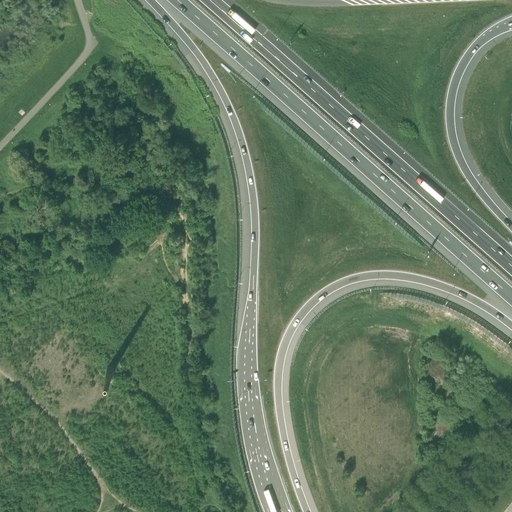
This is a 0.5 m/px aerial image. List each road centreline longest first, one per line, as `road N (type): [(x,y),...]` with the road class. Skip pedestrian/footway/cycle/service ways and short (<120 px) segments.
road 1 (motorway): [(148,0),(202,60),(243,144),(255,208),(252,403),(278,511)]
road 2 (motorway): [(179,0),(511,297)]
road 3 (motorway): [(307,511),(288,456),(278,378),(292,326),(316,300),(359,276),(413,278),(469,297),(511,326)]
road 4 (motorway): [(511,268),(209,0)]
road 5 (motorway): [(511,227),(471,179),(449,124),(459,69),(487,35),(511,23)]
